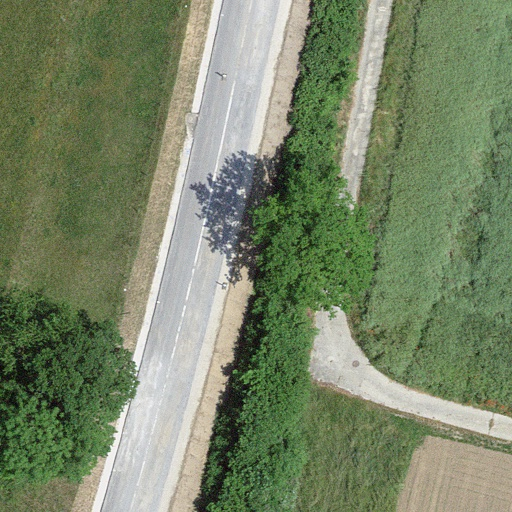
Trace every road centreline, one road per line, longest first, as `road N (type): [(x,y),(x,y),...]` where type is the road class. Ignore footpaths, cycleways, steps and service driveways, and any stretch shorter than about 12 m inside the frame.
road 1 (track): [(379,0),(331,286),(334,339),(343,359),(382,390),(511,429)]
road 2 (secondary): [(254,0),(129,511)]
